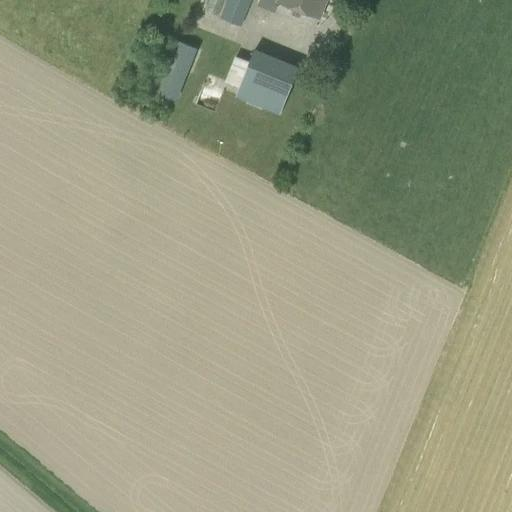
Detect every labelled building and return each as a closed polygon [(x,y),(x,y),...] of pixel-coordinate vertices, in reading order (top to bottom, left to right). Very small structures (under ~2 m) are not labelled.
[(217,17),(223,0),(222,0),(210,0),(206,12),(217,17)] [(251,0),(227,0),(221,18),(241,27),(251,0)] [(326,0),(278,0),(278,2),(319,18),(326,0)] [(175,39),(160,91),(181,97),(196,44),(175,39)] [(300,68),(254,49),(235,96),(281,115),(300,68)]
